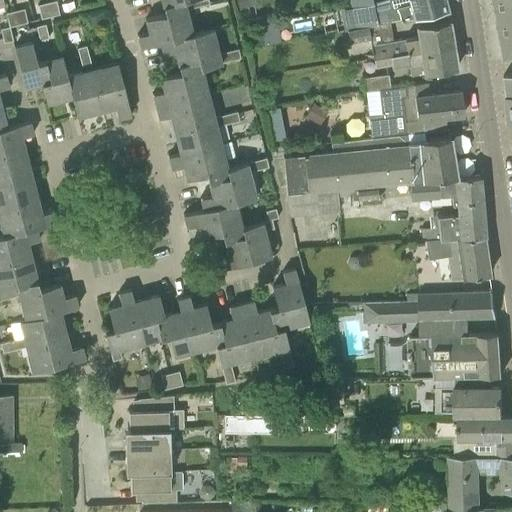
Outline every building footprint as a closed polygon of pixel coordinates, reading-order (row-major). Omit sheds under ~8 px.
[(50,16),(60,14),(57,0),(47,2),(50,16)] [(137,35),(140,46),(193,33),(187,9),(196,6),(193,0),(185,0),(163,6),(165,14),(145,19),(149,32),(137,35)] [(411,18),(447,9),(448,9),(445,0),(407,0),(409,3),(375,11),(374,7),(344,13),(347,30),(390,22),(411,18)] [(511,0),(494,0),(504,59),(511,57),(511,0)] [(50,16),(47,2),(38,5),(41,19),(50,16)] [(19,24),(28,22),(25,8),(15,10),(19,24)] [(10,26),(19,24),(15,10),(6,13),(10,26)] [(449,21),(415,26),(417,36),(393,40),(390,22),(347,30),(331,33),(334,45),(350,42),(369,38),(373,58),(374,58),(453,45),(449,21)] [(40,40),(49,38),(46,23),(36,26),(40,40)] [(4,43),(13,40),(10,26),(0,29),(4,43)] [(180,72),(203,68),(222,63),(241,58),(239,48),(220,53),(213,28),(193,33),(160,43),(163,55),(175,52),(180,72)] [(25,87),(41,83),(50,81),(45,60),(37,62),(32,42),(13,46),(19,67),(25,87)] [(87,45),(77,48),(80,62),(90,59),(87,45)] [(423,74),(457,68),(453,45),(374,58),(376,68),(392,65),(392,68),(421,63),(423,74)] [(46,103),(73,96),(67,75),(62,55),(45,59),(45,60),(50,81),(41,83),(46,103)] [(90,59),(80,62),(83,71),(93,69),(90,59)] [(96,89),(102,110),(115,107),(118,118),(131,115),(117,63),(93,69),(83,71),(88,91),(96,89)] [(156,106),(209,93),(203,68),(180,72),(161,77),(164,90),(152,93),(156,106)] [(102,110),(96,89),(88,91),(83,71),(67,75),(73,96),(79,116),(102,110)] [(0,88),(9,86),(5,73),(0,74),(0,88)] [(381,89),(390,88),(389,74),(362,78),(364,91),(381,89)] [(414,85),(404,86),(390,88),(381,89),(383,115),(370,116),(373,137),(424,131),(447,129),(445,117),(464,115),(464,114),(461,90),(429,94),(428,82),(413,84),(414,85)] [(217,126),(226,124),(224,114),(215,117),(209,93),(156,106),(159,118),(170,115),(174,127),(194,122),(196,131),(217,126)] [(224,114),(226,124),(240,120),(237,111),(224,114)] [(0,165),(7,164),(5,154),(24,149),(21,137),(33,134),(30,121),(6,127),(0,128),(0,165)] [(222,143),(217,126),(196,131),(194,122),(174,127),(180,152),(222,143)] [(411,182),(457,178),(450,137),(417,139),(417,140),(408,141),(408,143),(408,149),(409,160),(411,182)] [(209,182),(250,172),(248,162),(228,167),(222,143),(180,152),(168,155),(172,168),(183,165),(187,179),(207,173),(209,182)] [(380,185),(410,182),(411,182),(409,160),(408,149),(408,143),(306,153),(306,154),(283,156),(287,192),(287,193),(288,193),(300,192),(313,190),(325,189),(338,188),(380,185)] [(5,154),(7,164),(0,165),(0,183),(31,175),(24,149),(5,154)] [(257,160),(259,169),(269,167),(266,157),(257,160)] [(259,169),(257,160),(248,162),(250,172),(259,169)] [(203,209),(236,200),(256,195),(250,172),(209,182),(212,194),(200,197),(203,209)] [(0,183),(0,199),(15,196),(17,205),(38,199),(31,175),(0,183)] [(456,204),(482,201),(480,175),(457,178),(411,182),(410,182),(411,198),(439,196),(439,195),(451,194),(452,204),(456,204)] [(381,197),(380,185),(338,188),(338,194),(352,193),(353,200),(381,197)] [(325,189),(327,212),(340,211),(338,194),(338,188),(325,189)] [(313,190),(315,214),(327,212),(325,189),(313,190)] [(300,192),(302,215),(315,214),(313,190),(300,192)] [(290,216),(291,216),(302,215),(300,192),(288,193),(290,216)] [(15,196),(0,199),(0,224),(3,236),(36,228),(56,223),(52,209),(41,212),(38,199),(17,205),(15,196)] [(222,232),(243,226),(236,200),(203,209),(184,214),(187,227),(199,224),(202,237),(222,232)] [(435,240),(484,235),(485,235),(482,201),(456,204),(457,213),(430,216),(431,227),(421,228),(422,241),(435,240)] [(276,208),(266,211),(268,220),(272,219),(278,217),(276,208)] [(219,269),(271,255),(266,231),(274,228),(272,219),(268,220),(243,226),(222,232),(227,253),(216,256),(219,269)] [(11,260),(31,255),(28,242),(39,239),(36,228),(3,236),(0,237),(0,272),(13,269),(11,260)] [(451,279),(489,274),(490,274),(484,235),(435,240),(437,258),(448,256),(451,279)] [(11,260),(13,269),(0,272),(0,298),(9,296),(7,288),(37,280),(31,255),(11,260)] [(284,327),(308,321),(295,268),(282,272),(285,283),(272,287),(277,307),(284,327)] [(60,311),(78,306),(74,293),(63,296),(59,283),(40,288),(37,280),(7,288),(9,296),(17,294),(24,320),(60,311)] [(419,300),(419,320),(484,317),(495,317),(496,317),(492,287),(491,287),(419,290),(419,300)] [(119,349),(143,343),(134,301),(131,289),(118,293),(121,304),(108,308),(114,328),(106,330),(111,351),(113,360),(122,358),(119,349)] [(161,338),(168,336),(164,314),(159,295),(134,301),(143,343),(161,338)] [(216,345),(212,324),(206,304),(193,307),(190,295),(178,299),(181,310),(191,352),(216,345)] [(284,369),(294,366),(284,327),(277,307),(268,309),(268,308),(257,311),(254,300),(239,303),(255,357),(279,350),(284,369)] [(419,320),(419,300),(364,300),(364,321),(419,320)] [(230,363),(255,357),(239,303),(229,306),(232,318),(220,321),(212,324),(216,345),(221,365),(226,384),(235,381),(230,363)] [(174,356),(191,352),(181,310),(164,314),(168,336),(174,356)] [(18,322),(22,337),(45,331),(47,340),(67,334),(60,311),(24,320),(18,322)] [(434,377),(502,374),(499,332),(485,333),(484,317),(419,320),(419,335),(408,335),(410,376),(434,376),(434,377)] [(22,337),(14,339),(16,349),(26,347),(32,372),(85,358),(81,345),(70,348),(67,334),(47,340),(45,331),(22,337)] [(16,349),(14,339),(0,343),(2,349),(3,353),(16,349)] [(406,367),(404,340),(379,341),(380,368),(406,367)] [(174,387),(183,385),(179,371),(170,373),(174,387)] [(174,387),(170,373),(161,375),(164,389),(174,387)] [(457,415),(502,415),(503,387),(454,387),(454,415),(457,415)] [(13,394),(0,393),(0,442),(14,442),(13,394)] [(129,429),(169,428),(184,427),(183,409),(174,409),(173,395),(138,398),(138,410),(128,410),(129,429)] [(281,433),(281,415),(224,415),(224,432),(281,433)] [(491,456),(511,456),(511,415),(502,416),(502,415),(457,415),(458,439),(492,439),(491,456)] [(129,451),(169,449),(169,428),(129,429),(129,451)] [(130,472),(169,471),(170,471),(169,449),(129,451),(130,472)] [(448,455),(449,494),(480,493),(480,472),(504,473),(506,491),(511,491),(511,456),(491,456),(448,455)] [(141,503),(176,502),(176,489),(170,490),(169,471),(130,472),(130,491),(141,491),(141,503)] [(440,511),(511,511),(511,508),(496,508),(496,509),(485,509),(485,507),(481,508),(481,503),(450,504),(441,505),(440,511)]
